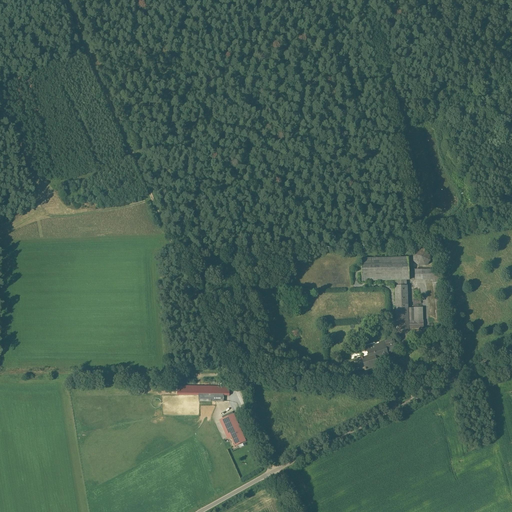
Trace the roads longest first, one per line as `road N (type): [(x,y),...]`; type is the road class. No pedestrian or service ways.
road 1 (track): [(70,0),(229,375)]
road 2 (unclassified): [(511,349),(271,471)]
road 3 (track): [(229,375),(0,374)]
